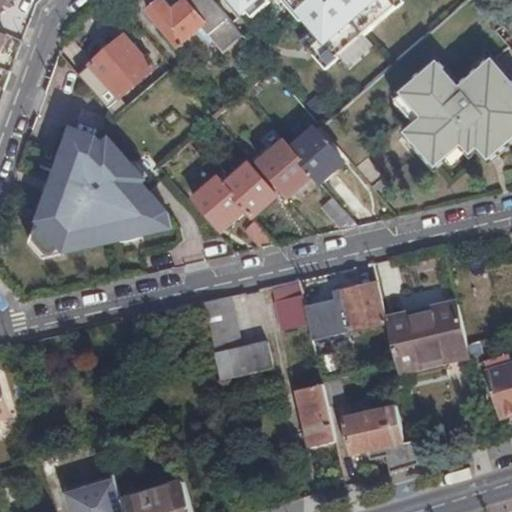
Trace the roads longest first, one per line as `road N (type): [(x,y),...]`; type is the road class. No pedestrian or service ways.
road 1 (residential): [(0,327),(511,213)]
road 2 (residential): [(69,0),(46,20),(0,156)]
